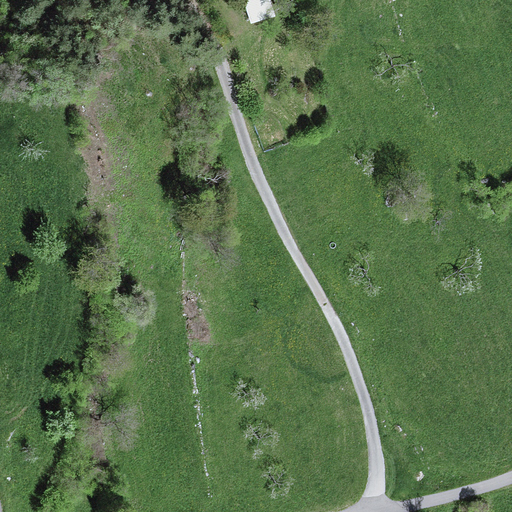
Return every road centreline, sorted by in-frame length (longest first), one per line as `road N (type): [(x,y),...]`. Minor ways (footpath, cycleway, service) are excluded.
road 1 (track): [(374,509),(371,433),(353,366),(252,163),(192,0)]
road 2 (track): [(360,511),(511,481)]
